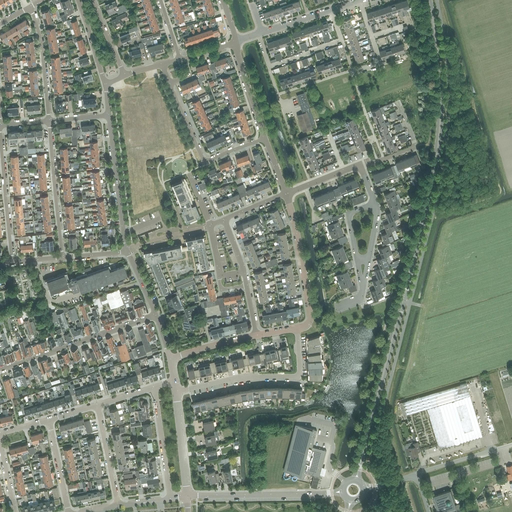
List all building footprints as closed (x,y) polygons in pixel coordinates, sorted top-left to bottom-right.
[(405,16),(407,22),(410,21),(408,14),(407,9),(409,8),(407,0),(401,2),(403,10),(405,16)] [(118,7),(115,1),(105,5),(109,14),(117,11),(118,14),(127,10),(125,4),(119,7),(118,7)] [(179,4),(172,6),(174,12),(180,9),(179,6),(182,5),(185,4),(185,1),(184,2),(181,3),(179,4)] [(299,1),(293,3),(295,10),(298,10),(301,9),(301,8),(299,1)] [(283,14),(289,12),(287,5),(286,2),(280,4),(281,7),(283,14)] [(398,12),(403,10),(401,2),(395,4),(398,12)] [(289,12),(295,10),(293,3),(287,5),(289,12)] [(390,6),(392,14),(393,16),(395,15),(395,13),(398,12),(395,4),(390,6)] [(63,22),(66,21),(68,20),(66,16),(70,15),(69,14),(71,13),(71,12),(74,11),(71,5),(63,8),(66,14),(64,14),(65,17),(61,18),(63,22)] [(386,15),(390,14),(391,16),(393,16),(392,14),(390,6),(384,8),(386,15)] [(180,9),(174,12),(175,17),(182,15),(181,11),(183,10),(184,11),(187,9),(186,8),(186,7),(183,9),(180,9)] [(213,7),(206,10),(204,10),(200,12),(201,14),(204,13),(207,12),(208,15),(215,13),(213,7)] [(278,16),(283,14),(281,7),(275,9),(278,16)] [(378,10),(381,17),(381,20),(382,19),(384,18),(383,17),(386,15),(384,8),(378,10)] [(272,18),(278,16),(275,9),(269,11),(272,18)] [(375,19),(378,18),(379,20),(381,20),(381,17),(378,10),(372,12),(375,19)] [(266,20),(272,18),(269,11),(263,13),(266,20)] [(372,20),(375,19),(372,12),(367,14),(369,21),(370,23),(372,22),(372,20)] [(115,27),(123,24),(122,21),(128,18),(126,13),(117,17),(116,17),(117,19),(112,21),(115,27)] [(50,15),(44,17),(45,23),(48,23),(48,22),(52,21),(51,18),(53,17),(53,15),(50,15)] [(182,15),(175,17),(177,23),(184,21),(182,15)] [(352,24),(352,23),(351,21),(354,20),(353,17),(343,21),(345,27),(352,24)] [(215,18),(209,20),(210,23),(212,27),(212,29),(215,36),(221,34),(215,18)] [(74,28),(79,27),(77,20),(72,22),(71,19),(68,20),(66,21),(68,25),(69,24),(70,30),(74,29),(74,28)] [(21,23),(24,29),(30,26),(26,20),(21,23)] [(321,23),(324,31),(327,42),(330,41),(328,35),(326,30),(330,29),(328,24),(327,21),(321,23)] [(352,23),(352,24),(345,27),(347,32),(354,30),(353,26),(356,25),(355,22),(352,23)] [(19,32),(24,29),(21,23),(15,26),(19,32)] [(157,23),(150,26),(148,26),(145,27),(140,29),(140,32),(149,29),(151,28),(152,31),(153,31),(154,34),(158,32),(157,30),(159,29),(157,23)] [(327,42),(324,31),(321,23),(315,25),(318,33),(322,32),(322,34),(321,35),(322,39),(323,39),(324,43),(327,42)] [(314,34),(318,33),(315,25),(310,27),(312,35),(313,37),(313,36),(315,35),(314,34)] [(14,35),(19,32),(15,26),(10,29),(14,35)] [(139,32),(137,26),(129,30),(130,33),(120,37),(124,46),(129,43),(128,41),(131,40),(130,36),(139,32)] [(187,29),(186,26),(181,27),(182,31),(185,30),(186,34),(183,35),(184,38),(184,39),(186,45),(192,43),(190,37),(187,29)] [(73,39),(77,37),(76,35),(81,33),(79,27),(74,28),(74,29),(75,34),(72,35),(73,36),(73,39)] [(313,37),(312,35),(310,27),(304,29),(307,37),(310,35),(311,38),(313,37)] [(9,39),(14,35),(10,29),(5,32),(9,39)] [(301,39),(301,38),(307,37),(304,29),(298,31),(301,39)] [(356,36),(356,35),(354,30),(347,32),(349,38),(356,36)] [(302,41),(301,38),(301,39),(298,31),(292,33),(295,40),(299,39),(299,42),(302,41)] [(12,43),(9,39),(5,32),(0,35),(4,42),(7,40),(9,42),(8,42),(10,44),(11,46),(13,45),(12,43)] [(49,41),(57,39),(56,35),(61,35),(61,33),(48,35),(49,41)] [(397,37),(396,33),(393,34),(399,53),(405,51),(402,44),(399,45),(398,42),(397,37)] [(356,35),(356,36),(349,38),(351,44),(358,42),(357,38),(360,37),(359,34),(356,35)] [(287,45),(293,43),(290,35),(284,37),(287,45)] [(158,53),(155,45),(152,36),(141,39),(142,43),(143,43),(147,42),(148,47),(150,55),(158,53)] [(79,46),(84,45),(82,38),(78,40),(77,37),(73,39),(74,42),(78,41),(79,46)] [(288,48),(287,45),(284,37),(279,39),(281,47),(285,46),(286,49),(288,48)] [(278,48),(281,47),(279,39),(273,41),(276,49),(277,52),(276,51),(279,50),(278,48)] [(277,52),(276,49),(273,41),(267,43),(270,50),(269,50),(270,52),(274,51),(275,52),(277,52)] [(353,50),(360,48),(358,42),(351,44),(353,50)] [(140,45),(137,46),(131,48),(133,57),(142,55),(140,49),(144,48),(143,43),(142,43),(139,44),(140,45)] [(155,45),(158,53),(165,51),(163,43),(155,45)] [(393,55),(399,53),(395,43),(390,45),(393,55)] [(51,52),(59,51),(58,47),(63,46),(63,44),(50,46),(51,52)] [(84,45),(79,46),(81,51),(78,53),(79,56),(82,55),(82,53),(87,52),(84,45)] [(393,55),(390,45),(387,46),(386,45),(384,46),(388,57),(393,55)] [(382,59),(388,57),(384,46),(382,47),(383,50),(379,51),(382,59)] [(333,48),(330,49),(332,55),(333,60),(336,68),(342,66),(338,54),(339,54),(337,47),(333,49),(333,48)] [(354,56),(362,53),(360,48),(353,50),(354,56)] [(362,53),(354,56),(357,62),(364,60),(362,53)] [(74,58),(70,59),(71,63),(75,61),(76,63),(77,62),(78,66),(81,65),(89,63),(87,57),(80,59),(79,57),(74,58)] [(223,67),(224,69),(225,73),(225,75),(228,74),(227,71),(225,66),(229,65),(226,57),(220,59),(223,67)] [(22,60),(20,61),(21,68),(23,68),(23,63),(26,62),(28,62),(29,66),(33,65),(36,65),(35,59),(28,60),(26,60),(22,60)] [(213,69),(214,72),(215,72),(217,71),(220,70),(219,68),(223,67),(220,59),(214,61),(215,63),(211,64),(213,69)] [(330,70),(328,62),(325,63),(324,60),(321,61),(325,72),(330,70)] [(330,70),(336,68),(333,60),(328,62),(330,70)] [(319,74),(325,72),(321,61),(319,63),(320,65),(316,66),(319,74)] [(211,70),(213,76),(211,76),(212,79),(216,78),(215,72),(214,72),(213,69),(211,64),(208,65),(208,64),(202,65),(204,73),(210,71),(210,70),(211,70)] [(202,74),(204,73),(202,65),(196,67),(199,75),(199,78),(200,80),(201,80),(202,80),(202,81),(205,79),(204,75),(203,76),(202,74)] [(310,67),(307,68),(311,78),(317,76),(314,69),(311,70),(310,67)] [(307,68),(305,69),(306,72),(303,73),(305,80),(311,78),(307,68)] [(305,80),(303,73),(299,74),(299,73),(297,71),(296,72),(297,74),(299,82),(305,80)] [(294,72),(295,75),(291,76),(294,84),(299,82),(297,74),(296,72),(294,72)] [(83,76),(82,73),(77,75),(74,76),(75,82),(80,81),(79,80),(83,79),(84,82),(89,81),(89,82),(94,80),(91,74),(83,76)] [(222,84),(224,84),(232,81),(230,75),(223,78),(224,81),(221,82),(222,82),(218,84),(219,86),(222,85),(222,84)] [(288,86),(294,84),(291,76),(286,78),(288,86)] [(197,78),(192,81),(195,88),(196,90),(196,91),(202,89),(200,85),(202,84),(201,80),(200,80),(199,78),(197,79),(197,78)] [(282,88),(288,86),(286,78),(280,80),(282,88)] [(189,90),(195,88),(192,81),(186,83),(189,90)] [(226,89),(234,87),(232,81),(224,84),(226,89)] [(184,93),(189,90),(186,83),(181,86),(184,93)] [(223,97),(225,96),(228,95),(236,93),(234,87),(226,89),(227,93),(222,95),(223,97)] [(22,98),(23,98),(24,98),(24,94),(23,94),(23,92),(22,89),(6,90),(7,96),(13,96),(13,92),(19,92),(19,93),(19,95),(21,95),(22,98)] [(230,101),(237,98),(236,93),(228,95),(230,101)] [(303,113),(307,112),(312,126),(315,125),(304,93),(297,96),(303,113)] [(90,99),(90,94),(84,95),(85,99),(81,100),(82,106),(96,105),(95,98),(90,99)] [(34,105),(34,101),(38,101),(37,97),(28,98),(29,102),(31,101),(31,105),(28,106),(28,113),(41,112),(40,104),(34,105)] [(62,102),(62,98),(58,98),(58,102),(56,102),(57,110),(67,109),(66,105),(66,101),(62,102)] [(232,107),(239,105),(239,104),(237,98),(230,101),(232,107)] [(195,108),(202,104),(200,99),(192,102),(195,108)] [(197,113),(204,110),(203,107),(208,105),(207,102),(202,105),(202,104),(195,108),(197,113)] [(374,117),(382,114),(385,113),(382,107),(371,111),(374,117)] [(199,119),(207,115),(206,112),(210,110),(209,108),(205,110),(204,110),(197,113),(199,119)] [(245,116),(243,110),(236,112),(236,113),(234,113),(234,116),(237,115),(238,118),(245,116)] [(307,112),(303,113),(297,115),(303,132),(313,129),(312,126),(307,112)] [(212,113),(207,116),(207,115),(199,119),(202,124),(209,121),(208,118),(213,116),(212,113)] [(376,123),(384,120),(382,114),(374,117),(376,123)] [(240,124),(247,121),(245,116),(238,118),(232,120),(233,122),(238,120),(240,124)] [(354,118),(346,121),(343,122),(344,124),(345,124),(346,128),(348,127),(356,124),(354,118)] [(389,121),(385,122),(384,120),(376,123),(378,129),(386,125),(390,124),(389,121)] [(209,121),(202,124),(204,130),(212,127),(209,121)] [(247,121),(240,124),(234,126),(234,128),(240,126),(241,130),(249,127),(247,121)] [(347,135),(358,130),(356,124),(348,127),(349,130),(337,135),(338,138),(344,136),(344,135),(346,134),(347,135)] [(89,125),(89,133),(90,138),(90,140),(95,139),(98,139),(97,136),(92,136),(92,133),(96,132),(95,125),(89,125)] [(381,134),(389,131),(386,125),(378,129),(381,134)] [(60,136),(72,135),(73,145),(78,144),(76,129),(76,130),(72,130),(71,127),(60,128),(60,136)] [(249,127),(241,130),(239,130),(236,132),(236,133),(240,132),(242,132),(243,135),(251,133),(249,127)] [(34,142),(35,143),(35,147),(35,148),(35,152),(44,151),(43,141),(42,129),(34,130),(35,140),(34,140),(34,142)] [(224,129),(221,130),(223,133),(223,135),(227,143),(232,140),(231,137),(234,136),(230,129),(229,129),(227,130),(229,133),(226,134),(224,129)] [(34,130),(26,131),(27,143),(27,149),(35,148),(35,147),(35,143),(34,142),(34,140),(35,140),(34,130)] [(358,130),(347,135),(348,138),(352,136),(353,139),(361,136),(358,130)] [(27,149),(27,143),(26,131),(17,132),(18,141),(19,141),(20,154),(28,154),(27,149)] [(221,145),(218,137),(215,139),(212,131),(209,133),(212,140),(216,147),(221,145)] [(391,137),(389,131),(381,134),(383,140),(391,137)] [(16,141),(18,141),(17,132),(9,132),(9,138),(10,140),(10,142),(10,145),(17,144),(17,142),(16,142),(16,141)] [(216,147),(212,140),(209,133),(204,135),(205,139),(207,138),(208,139),(209,139),(209,141),(207,142),(210,150),(216,147)] [(220,134),(221,136),(218,137),(221,145),(227,143),(223,135),(223,133),(220,134)] [(355,145),(363,141),(361,136),(353,139),(355,144),(355,145)] [(391,137),(383,140),(385,146),(393,143),(392,140),(395,138),(394,136),(391,137)] [(310,139),(309,140),(307,137),(299,140),(302,146),(312,142),(312,141),(311,142),(310,139)] [(86,140),(84,140),(85,145),(88,145),(90,145),(91,148),(98,148),(97,141),(95,142),(95,139),(90,140),(88,140),(86,140)] [(304,152),(312,148),(319,146),(325,143),(323,140),(313,144),(313,141),(312,142),(302,146),(304,152)] [(348,147),(342,150),(344,153),(350,150),(356,148),(357,151),(365,147),(363,141),(355,145),(355,144),(348,147)] [(388,152),(394,149),(395,151),(398,150),(396,145),(394,146),(393,143),(385,146),(388,152)] [(314,154),(317,153),(316,150),(313,151),(312,148),(304,152),(307,157),(314,154)] [(255,164),(255,166),(257,170),(258,173),(262,171),(261,169),(259,163),(262,162),(259,152),(253,154),(257,163),(255,164)] [(309,163),(317,160),(316,157),(319,155),(318,153),(317,153),(314,154),(307,157),(309,163)] [(408,158),(411,166),(417,164),(417,165),(421,164),(417,154),(414,156),(414,155),(408,158)] [(251,161),(248,155),(242,157),(245,164),(246,167),(249,166),(247,163),(251,161)] [(243,168),(246,167),(245,164),(242,157),(236,159),(239,166),(242,165),(243,168)] [(405,169),(411,166),(408,158),(401,160),(405,169)] [(229,172),(230,174),(233,172),(232,169),(234,168),(234,167),(231,160),(225,162),(228,169),(229,172)] [(317,160),(309,163),(311,169),(319,166),(317,160)] [(399,171),(405,169),(401,160),(395,163),(396,165),(393,166),(397,175),(400,174),(399,171)] [(229,172),(228,169),(225,162),(219,165),(222,171),(225,170),(226,174),(228,178),(229,179),(227,179),(228,182),(233,180),(231,176),(230,174),(229,172)] [(397,175),(393,166),(385,169),(389,179),(392,178),(394,179),(398,178),(397,175)] [(217,173),(215,168),(209,171),(211,176),(216,175),(217,179),(221,177),(219,172),(217,173)] [(384,179),(388,177),(385,169),(378,172),(382,180),(383,182),(385,182),(384,179)] [(376,182),(379,181),(380,184),(383,182),(382,180),(378,172),(372,174),(376,182)] [(263,184),(266,191),(272,188),(269,181),(268,177),(266,178),(267,182),(264,183),(263,184)] [(350,181),(353,189),(360,187),(356,178),(350,181)] [(187,221),(195,218),(201,216),(196,204),(192,205),(190,201),(194,200),(193,197),(193,196),(192,195),(190,190),(189,188),(190,188),(189,188),(187,183),(187,182),(187,181),(186,181),(185,179),(173,184),(181,205),(182,204),(184,209),(182,209),(187,221)] [(258,186),(261,193),(266,191),(263,184),(264,183),(262,179),(260,180),(262,184),(258,186)] [(347,192),(353,189),(350,181),(344,183),(347,192)] [(255,184),(252,185),(253,188),(252,188),(255,196),(261,193),(258,186),(257,182),(255,183),(255,184)] [(342,194),(347,192),(344,183),(338,186),(339,188),(336,189),(340,198),(343,197),(342,194)] [(246,190),(246,191),(248,195),(249,198),(255,196),(252,188),(253,188),(252,185),(251,184),(249,185),(251,189),(246,190)] [(20,185),(13,186),(14,192),(15,192),(15,194),(21,194),(21,187),(26,187),(26,185),(20,185)] [(342,204),(340,198),(336,189),(333,190),(327,192),(330,200),(331,203),(338,200),(339,202),(340,204),(342,204)] [(388,203),(397,199),(394,191),(384,195),(388,203)] [(239,193),(239,194),(234,195),(233,192),(231,192),(232,196),(233,196),(236,203),(242,201),(241,198),(239,193)] [(331,203),(330,200),(327,192),(321,195),(324,203),(328,201),(329,204),(331,203)] [(233,196),(232,196),(229,198),(227,194),(225,195),(227,199),(228,198),(231,206),(236,203),(233,196)] [(325,205),(324,203),(321,195),(315,197),(318,205),(322,204),(323,206),(325,205)] [(15,205),(22,205),(22,199),(23,199),(23,196),(17,197),(17,199),(15,199),(15,205)] [(228,198),(227,199),(223,200),(222,196),(220,197),(221,201),(222,200),(225,208),(231,206),(228,198)] [(219,210),(225,208),(222,200),(221,201),(218,202),(216,198),(214,199),(215,202),(216,203),(219,210)] [(391,211),(395,210),(401,208),(397,199),(388,203),(391,211)] [(273,218),(280,215),(278,209),(270,212),(272,216),(268,218),(269,220),(273,218)] [(399,218),(399,217),(398,217),(395,210),(391,211),(386,214),(389,222),(393,220),(399,218)] [(329,232),(341,228),(338,221),(337,219),(343,216),(342,214),(333,217),(333,218),(326,221),(328,225),(326,226),(329,232)] [(282,220),(280,215),(273,218),(274,222),(270,223),(271,226),(275,224),(282,220)] [(255,217),(255,218),(253,219),(256,226),(258,231),(261,230),(259,225),(262,224),(262,225),(265,224),(262,218),(260,220),(259,217),(258,217),(258,216),(255,217)] [(258,231),(256,226),(253,219),(247,221),(250,228),(254,227),(255,230),(254,230),(255,232),(258,231)] [(275,224),(276,227),(273,229),(274,231),(277,229),(285,225),(282,220),(275,224)] [(387,233),(391,231),(397,229),(393,220),(389,222),(383,224),(387,233)] [(250,228),(247,221),(242,224),(247,236),(250,235),(247,229),(250,228)] [(239,233),(242,232),(244,237),(241,238),(243,241),(248,239),(247,236),(242,224),(236,226),(237,229),(239,231),(239,233)] [(341,228),(329,232),(332,239),(343,234),(341,228)] [(111,239),(109,239),(109,238),(108,238),(107,230),(101,231),(102,245),(109,244),(111,243),(111,239)] [(391,231),(387,233),(381,235),(385,244),(395,240),(391,231)] [(182,243),(181,244),(177,245),(177,244),(177,245),(176,245),(175,245),(170,246),(168,247),(168,246),(168,247),(163,248),(163,247),(162,247),(163,248),(161,248),(156,249),(157,251),(153,251),(152,250),(144,252),(147,259),(148,260),(147,260),(147,261),(148,260),(150,267),(151,268),(151,269),(152,272),(153,273),(153,274),(154,277),(155,278),(155,279),(156,282),(157,283),(157,284),(157,283),(158,285),(158,287),(159,288),(159,289),(160,292),(161,294),(165,292),(166,295),(171,293),(168,285),(167,285),(165,280),(166,280),(165,280),(163,275),(164,275),(163,275),(161,270),(162,270),(161,270),(159,265),(160,265),(159,265),(157,260),(183,255),(182,250),(185,250),(196,247),(197,247),(198,252),(197,252),(197,253),(198,253),(199,258),(198,258),(199,258),(200,263),(199,263),(201,272),(206,271),(206,268),(210,267),(210,266),(210,267),(209,265),(210,265),(210,264),(209,264),(209,261),(208,259),(209,259),(208,259),(208,256),(208,255),(208,256),(207,254),(208,254),(207,254),(206,250),(207,250),(206,250),(206,249),(203,236),(195,237),(195,239),(191,240),(192,246),(185,248),(183,248),(182,243)] [(77,244),(76,237),(69,238),(70,247),(77,247),(77,245),(78,245),(77,244)] [(252,241),(244,244),(246,250),(254,247),(253,246),(252,243),(256,241),(255,239),(251,241),(252,241)] [(47,249),(54,249),(52,240),(46,241),(46,243),(41,243),(42,249),(46,249),(47,249)] [(254,247),(246,250),(248,256),(256,253),(256,252),(254,248),(260,246),(260,245),(259,245),(258,245),(257,245),(253,246),(254,247)] [(392,254),(392,253),(389,245),(379,249),(382,258),(387,256),(392,254)] [(334,257),(345,253),(343,246),(331,251),(334,257)] [(256,253),(248,256),(249,256),(250,261),(258,258),(258,257),(256,254),(260,253),(259,250),(256,252),(256,253)] [(344,267),(351,264),(350,261),(349,261),(348,259),(345,253),(334,257),(336,264),(344,261),(345,263),(343,264),(344,267)] [(377,260),(380,268),(385,266),(385,267),(388,265),(390,265),(389,263),(390,262),(391,260),(389,255),(377,260)] [(258,258),(250,261),(253,267),(260,264),(259,260),(263,259),(262,257),(262,256),(258,257),(258,258)] [(78,283),(81,292),(128,276),(124,266),(110,271),(108,265),(104,267),(104,269),(87,275),(86,273),(76,277),(76,278),(68,281),(66,273),(59,276),(59,277),(53,279),(53,278),(46,280),(51,295),(71,288),(73,294),(79,292),(77,284),(76,284),(76,283),(78,283)] [(382,277),(388,275),(386,270),(389,269),(388,265),(385,267),(385,266),(380,268),(374,270),(375,271),(378,279),(382,277)] [(254,273),(256,279),(264,277),(263,276),(262,272),(267,272),(266,269),(262,270),(262,271),(254,273)] [(338,282),(350,278),(347,271),(336,276),(338,282)] [(201,284),(213,281),(212,276),(209,276),(208,273),(203,274),(204,281),(201,282),(201,284)] [(192,275),(174,282),(174,283),(176,286),(193,279),(192,275)] [(264,277),(256,279),(257,285),(265,283),(265,282),(264,282),(264,278),(268,277),(268,276),(267,275),(263,276),(264,277)] [(386,286),(382,277),(378,279),(372,281),(373,281),(376,289),(380,288),(386,286)] [(350,278),(338,282),(341,289),(348,286),(350,293),(357,290),(355,285),(353,285),(350,278)] [(194,280),(176,287),(178,290),(192,285),(195,283),(194,280)] [(265,283),(257,285),(258,291),(266,289),(266,288),(265,284),(269,283),(269,282),(269,281),(265,282),(265,283)] [(209,292),(203,293),(204,295),(215,293),(214,287),(208,289),(209,292)] [(266,289),(258,291),(259,296),(267,295),(267,294),(266,290),(270,289),(270,287),(266,288),(266,289)] [(287,295),(288,298),(297,296),(296,287),(287,288),(283,289),(284,290),(288,290),(288,295),(287,295)] [(380,288),(376,289),(370,292),(374,300),(384,296),(380,288)] [(124,303),(120,292),(118,289),(105,294),(106,294),(107,299),(112,313),(114,312),(113,309),(115,308),(114,307),(118,306),(119,305),(124,303)] [(124,303),(128,302),(131,310),(130,310),(127,311),(130,318),(135,317),(136,316),(132,305),(131,301),(130,301),(126,290),(120,292),(124,303)] [(168,305),(180,300),(177,292),(171,294),(172,297),(166,299),(167,303),(168,303),(169,304),(168,305)] [(267,295),(259,296),(261,302),(269,301),(267,296),(272,295),(271,293),(267,294),(267,295)] [(227,303),(231,302),(229,296),(223,297),(220,298),(222,304),(225,303),(226,306),(226,309),(227,312),(227,315),(229,315),(228,310),(229,310),(227,303)] [(98,304),(99,307),(102,306),(99,297),(92,299),(94,305),(98,304)] [(291,299),(294,315),(300,314),(299,307),(295,308),(295,305),(294,305),(294,301),(297,301),(297,298),(291,299)] [(138,316),(143,315),(140,308),(145,307),(143,301),(143,302),(142,299),(140,300),(139,299),(138,299),(136,300),(136,301),(135,301),(136,302),(133,302),(134,305),(138,316)] [(180,300),(168,305),(170,310),(177,308),(178,311),(184,308),(180,300)] [(287,311),(283,311),(282,304),(280,305),(281,312),(282,319),(288,318),(288,317),(287,311)] [(83,322),(84,326),(87,334),(88,334),(90,333),(92,332),(89,324),(90,324),(88,319),(84,305),(80,306),(84,319),(83,322)] [(199,313),(196,305),(184,309),(186,313),(181,315),(184,324),(186,329),(189,328),(190,329),(197,327),(195,322),(189,324),(187,317),(199,313)] [(276,320),(275,313),(272,314),(270,306),(268,307),(271,321),(276,320)] [(72,321),(75,320),(71,309),(70,307),(62,307),(64,313),(68,311),(72,321)] [(90,316),(91,320),(95,332),(100,330),(97,323),(98,323),(96,318),(95,318),(94,317),(98,316),(98,313),(97,309),(96,309),(95,307),(92,308),(93,310),(92,311),(93,315),(90,316)] [(58,323),(54,311),(50,313),(47,314),(51,325),(58,323)] [(239,316),(241,322),(242,329),(248,328),(247,321),(243,322),(241,315),(245,314),(244,311),(238,313),(239,314),(239,316)] [(56,315),(63,334),(67,333),(65,328),(66,328),(67,330),(69,329),(69,327),(63,312),(56,315)] [(107,318),(110,326),(115,324),(112,316),(109,317),(108,316),(109,315),(108,312),(106,313),(107,318)] [(104,328),(110,326),(107,318),(106,313),(103,315),(104,319),(101,320),(104,328)] [(122,321),(120,315),(118,316),(117,313),(113,314),(117,323),(122,321)] [(237,331),(235,324),(231,325),(229,317),(233,317),(232,315),(227,317),(227,318),(231,332),(237,331)] [(213,337),(219,335),(214,317),(212,318),(214,326),(211,327),(210,329),(208,329),(210,335),(212,334),(213,337)] [(225,334),(223,327),(219,328),(217,317),(214,317),(219,335),(225,334)] [(29,334),(33,333),(29,322),(28,320),(25,321),(29,334)] [(152,327),(150,323),(150,322),(145,324),(147,331),(149,330),(149,332),(146,333),(148,341),(153,339),(151,335),(154,334),(153,330),(154,329),(154,328),(154,327),(153,327),(152,327)] [(79,337),(76,329),(75,325),(73,326),(72,324),(70,325),(74,338),(75,338),(76,338),(78,338),(78,337),(79,337)] [(148,343),(143,328),(138,330),(143,344),(135,347),(138,356),(146,354),(146,352),(151,351),(148,342),(148,343)] [(60,329),(56,330),(58,334),(57,334),(58,337),(55,338),(58,345),(64,343),(61,336),(60,333),(61,333),(60,329)] [(135,341),(131,329),(126,331),(129,339),(131,338),(132,342),(135,341)] [(127,342),(123,332),(118,334),(121,341),(122,340),(123,343),(127,342)] [(69,333),(67,333),(63,334),(66,341),(69,341),(71,340),(72,339),(69,333)] [(24,357),(29,355),(23,339),(23,338),(21,339),(20,335),(16,336),(19,343),(24,357)] [(321,344),(319,336),(307,340),(308,345),(307,345),(308,351),(309,359),(308,359),(309,362),(309,364),(307,364),(308,368),(310,368),(310,371),(309,371),(309,373),(310,373),(310,378),(322,379),(322,378),(322,371),(322,370),(324,370),(324,360),(322,361),(320,353),(322,353),(322,352),(321,352),(320,345),(321,344)] [(122,362),(130,359),(129,354),(128,354),(125,344),(115,347),(111,337),(106,339),(111,353),(115,351),(116,355),(119,354),(121,361),(122,362)] [(23,339),(29,355),(34,354),(31,345),(28,346),(27,345),(28,344),(26,338),(23,339)] [(36,340),(40,351),(45,350),(44,348),(47,347),(45,341),(39,343),(38,340),(36,340)] [(105,346),(103,340),(98,341),(103,356),(109,353),(107,346),(105,346)] [(3,341),(0,342),(2,348),(3,347),(6,354),(3,355),(5,363),(10,361),(6,348),(5,347),(3,341)] [(99,350),(96,342),(91,344),(94,351),(95,351),(98,358),(102,356),(99,349),(99,350)] [(6,348),(10,361),(15,360),(10,347),(6,348)] [(278,350),(281,361),(289,359),(287,347),(281,348),(281,349),(278,350)] [(92,352),(90,352),(88,348),(82,350),(85,358),(91,356),(92,361),(95,360),(92,352)] [(83,363),(78,349),(71,351),(74,360),(78,358),(80,364),(83,363)] [(281,361),(278,350),(276,351),(275,349),(270,350),(273,362),(281,361)] [(265,353),(262,354),(264,361),(265,364),(273,362),(270,350),(265,352),(265,353)] [(62,355),(62,356),(58,358),(60,364),(68,361),(70,365),(72,364),(71,360),(70,360),(68,353),(65,354),(64,353),(63,354),(62,355)] [(256,365),(254,354),(253,353),(245,355),(246,358),(247,365),(250,364),(251,366),(256,365)] [(264,361),(262,354),(259,355),(259,353),(254,354),(256,365),(261,363),(261,362),(264,361)] [(247,365),(246,358),(243,359),(242,355),(237,357),(240,369),(245,367),(245,366),(247,365)] [(234,370),(240,369),(237,357),(231,358),(232,361),(229,362),(231,369),(234,368),(234,370)] [(48,359),(43,361),(47,371),(53,369),(51,361),(49,362),(48,359)] [(231,369),(229,362),(227,363),(226,359),(220,360),(223,372),(229,371),(228,370),(231,369)] [(218,374),(223,372),(220,360),(212,362),(215,373),(217,372),(218,374)] [(46,371),(47,371),(43,361),(38,362),(42,372),(46,371)] [(212,374),(215,373),(212,362),(204,364),(207,376),(212,375),(212,374)] [(34,374),(37,373),(39,378),(39,379),(42,378),(40,372),(39,372),(37,364),(34,364),(33,364),(32,364),(32,365),(31,365),(34,374)] [(201,378),(207,376),(204,364),(199,366),(199,369),(197,370),(198,377),(201,376),(201,378)] [(31,374),(29,366),(27,367),(26,366),(24,367),(24,368),(23,368),(26,376),(29,374),(30,378),(33,377),(32,373),(31,374)] [(137,367),(139,374),(142,373),(143,378),(149,377),(147,370),(146,367),(140,368),(139,366),(137,367)] [(153,368),(155,375),(161,373),(159,366),(153,368)] [(129,374),(130,377),(132,383),(138,382),(136,375),(139,374),(137,367),(134,368),(136,374),(133,375),(132,373),(129,374)] [(132,383),(130,377),(127,378),(124,368),(122,369),(123,372),(127,385),(132,383)] [(16,379),(20,378),(21,379),(22,378),(25,386),(28,385),(26,380),(25,377),(24,377),(21,369),(17,370),(16,370),(14,370),(14,371),(13,371),(15,377),(13,378),(15,382),(17,382),(16,379)] [(198,377),(197,370),(194,370),(194,369),(188,370),(190,380),(196,379),(196,377),(198,377)] [(122,377),(118,378),(121,387),(127,385),(123,372),(121,373),(122,377)] [(121,387),(118,378),(115,379),(114,375),(111,376),(113,379),(115,389),(121,387)] [(97,377),(99,383),(96,384),(95,381),(92,381),(93,385),(95,392),(101,390),(99,384),(102,383),(100,376),(97,377)] [(115,389),(113,379),(107,381),(106,378),(103,379),(105,386),(108,385),(110,391),(115,389)] [(14,391),(10,379),(3,381),(9,398),(15,396),(16,398),(20,396),(17,390),(14,391)] [(89,393),(87,387),(84,388),(83,385),(82,381),(79,382),(81,386),(82,388),(84,395),(89,393)] [(459,385),(402,402),(406,415),(409,414),(427,409),(438,445),(439,449),(451,445),(464,442),(471,440),(478,438),(478,437),(479,437),(482,436),(466,383),(459,385)] [(82,388),(81,386),(75,387),(74,387),(73,384),(71,385),(72,388),(74,394),(77,393),(78,397),(84,395),(82,388)] [(298,387),(296,387),(295,398),(305,399),(305,394),(301,393),(302,390),(302,389),(298,389),(298,387)] [(65,397),(64,394),(63,390),(62,388),(60,389),(62,395),(59,396),(59,399),(61,405),(67,404),(65,397)] [(71,395),(74,394),(72,388),(71,388),(69,388),(70,392),(64,394),(65,397),(67,404),(73,402),(71,395)] [(242,400),(240,391),(237,392),(236,390),(234,391),(237,402),(242,400)] [(59,399),(59,396),(55,397),(54,393),(51,394),(56,407),(61,405),(59,399)] [(231,403),(229,394),(225,395),(225,393),(222,394),(225,404),(231,403)] [(42,405),(40,398),(39,394),(36,395),(38,399),(39,402),(36,403),(36,404),(37,406),(39,412),(44,411),(42,405)] [(50,409),(56,407),(51,394),(49,395),(51,399),(47,400),(48,403),(50,409)] [(219,406),(217,397),(213,398),(213,396),(211,397),(213,407),(219,406)] [(50,409),(48,403),(45,404),(44,401),(42,397),(40,398),(42,405),(44,411),(50,409)] [(195,411),(202,410),(199,399),(197,400),(197,402),(193,403),(194,403),(195,407),(195,411)] [(207,409),(205,400),(202,401),(201,399),(199,399),(202,410),(207,409)] [(33,414),(39,412),(37,406),(36,404),(33,405),(33,404),(32,404),(31,400),(28,401),(30,406),(33,414)] [(142,410),(149,409),(148,403),(144,403),(143,400),(139,401),(140,408),(141,407),(142,410)] [(33,414),(30,406),(24,407),(23,404),(20,405),(21,408),(23,414),(26,413),(27,416),(33,414)] [(110,411),(111,417),(119,415),(118,410),(122,409),(121,407),(117,408),(117,409),(110,411)] [(7,409),(5,410),(8,423),(14,422),(13,415),(9,416),(8,413),(7,409)] [(149,409),(142,410),(142,414),(141,414),(142,420),(146,420),(145,417),(150,416),(149,409)] [(119,415),(111,417),(113,423),(118,422),(118,425),(124,423),(123,420),(120,421),(119,416),(124,415),(123,413),(119,414),(119,415)] [(85,426),(85,425),(84,422),(83,418),(77,420),(79,428),(78,428),(80,432),(82,431),(80,427),(85,426)] [(210,421),(209,418),(203,419),(203,420),(204,425),(203,425),(204,430),(204,429),(215,426),(213,420),(210,421)] [(78,428),(79,428),(77,420),(71,422),(74,430),(73,430),(74,434),(76,433),(75,429),(78,428)] [(73,430),(74,430),(71,422),(65,424),(68,431),(67,432),(68,436),(70,435),(69,431),(73,430)] [(131,427),(132,427),(132,431),(135,431),(135,427),(141,426),(141,422),(131,424),(131,427)] [(63,433),(67,432),(68,431),(65,424),(60,425),(62,433),(61,433),(62,437),(65,437),(63,433)] [(143,435),(152,434),(151,424),(142,425),(143,435)] [(321,472),(322,469),(326,451),(312,447),(317,430),(296,425),(284,471),(285,471),(290,472),(297,474),(298,474),(298,475),(298,476),(298,477),(298,478),(299,478),(300,479),(301,479),(302,479),(303,479),(304,478),(304,477),(305,473),(314,475),(320,477),(321,472)] [(120,432),(112,433),(113,439),(121,438),(121,437),(121,435),(120,433),(124,432),(124,430),(120,431),(120,432)] [(217,431),(204,434),(206,439),(205,439),(205,443),(220,440),(217,431)] [(43,432),(37,434),(41,448),(42,452),(46,451),(43,441),(47,439),(46,436),(44,436),(43,432)] [(38,449),(41,448),(37,434),(31,436),(33,443),(37,442),(38,449)] [(121,438),(113,439),(115,445),(122,444),(122,443),(121,439),(125,438),(125,437),(125,436),(121,437),(121,438)] [(146,439),(139,441),(134,441),(134,445),(139,444),(140,446),(142,446),(143,452),(148,451),(148,452),(153,451),(152,442),(147,443),(146,439)] [(122,444),(115,445),(116,451),(124,450),(123,449),(123,445),(127,444),(126,443),(126,442),(122,443),(122,444)] [(404,445),(403,445),(406,456),(407,455),(408,455),(410,454),(411,455),(411,458),(418,456),(417,452),(420,451),(417,442),(412,444),(412,442),(404,445)] [(27,444),(21,446),(25,459),(27,458),(25,452),(29,451),(30,454),(36,453),(34,447),(28,448),(27,444)] [(25,459),(21,446),(15,447),(17,455),(20,454),(21,456),(22,460),(25,459)] [(18,457),(17,455),(15,447),(9,449),(11,456),(15,455),(15,458),(18,457)] [(213,450),(213,447),(206,449),(206,448),(206,449),(207,454),(207,459),(207,458),(218,456),(216,449),(213,450)] [(124,450),(116,451),(117,457),(125,455),(124,451),(128,450),(128,449),(127,448),(123,449),(124,450)] [(125,455),(117,457),(118,463),(126,461),(126,460),(125,457),(129,456),(129,455),(129,454),(125,455)] [(147,467),(157,465),(156,459),(155,459),(154,456),(143,457),(143,461),(146,461),(147,467)] [(126,461),(118,463),(120,469),(123,468),(123,472),(129,471),(129,467),(127,467),(126,463),(130,462),(130,460),(126,460),(126,461)] [(146,477),(153,476),(153,473),(157,472),(157,465),(147,467),(148,473),(148,474),(143,474),(139,475),(140,478),(144,477),(146,477)] [(233,481),(229,466),(223,468),(224,471),(221,471),(223,481),(223,482),(224,482),(229,480),(229,481),(229,482),(234,481),(233,481)] [(215,474),(214,467),(207,469),(211,482),(210,482),(215,482),(214,481),(220,480),(220,481),(220,482),(221,482),(221,481),(220,481),(218,473),(215,474)] [(89,469),(89,470),(90,471),(94,471),(95,475),(93,476),(93,479),(101,478),(101,474),(103,474),(101,468),(94,469),(93,468),(89,469)] [(32,473),(23,475),(15,476),(16,482),(24,481),(23,477),(26,477),(29,476),(32,475),(32,473)] [(133,478),(133,473),(124,475),(125,479),(124,479),(126,490),(137,488),(135,478),(133,478)] [(144,477),(140,478),(141,483),(148,482),(148,487),(159,485),(158,478),(154,479),(153,476),(146,477),(144,477)] [(320,478),(320,477),(314,476),(311,488),(317,489),(320,478)] [(102,479),(96,480),(97,484),(100,497),(106,496),(102,479)] [(22,496),(27,495),(29,494),(28,492),(26,493),(26,489),(32,488),(34,487),(34,485),(18,488),(19,494),(21,494),(22,496)] [(440,511),(456,507),(450,490),(433,495),(438,511),(440,511)] [(76,502),(82,501),(81,494),(80,492),(77,492),(78,495),(75,496),(72,497),(73,500),(75,500),(76,502)] [(47,495),(45,496),(46,499),(44,499),(45,502),(42,502),(43,510),(50,509),(47,499),(49,498),(48,494),(46,495),(47,495)] [(34,498),(32,499),(33,502),(32,502),(33,504),(29,505),(30,511),(35,511),(37,511),(35,501),(36,501),(36,497),(34,497),(34,498)] [(49,498),(47,499),(50,509),(56,508),(56,505),(61,504),(60,499),(50,501),(49,498)] [(37,501),(36,501),(35,501),(37,511),(43,510),(42,502),(37,503),(37,501)]
